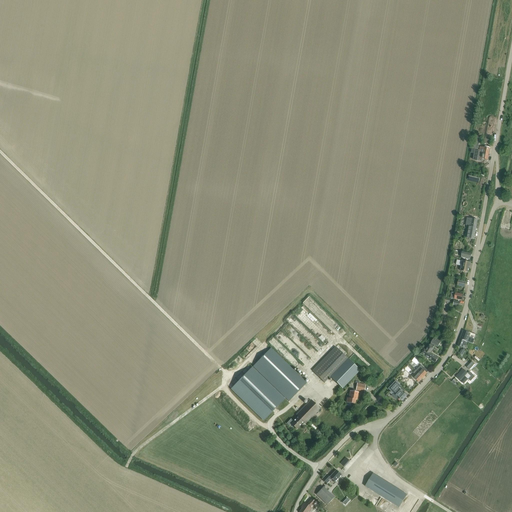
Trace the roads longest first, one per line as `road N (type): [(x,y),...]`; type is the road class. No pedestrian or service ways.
road 1 (unclassified): [(377,427),(451,344),(477,253)]
road 2 (unclassified): [(294,511),(318,467),(353,432),(377,427)]
